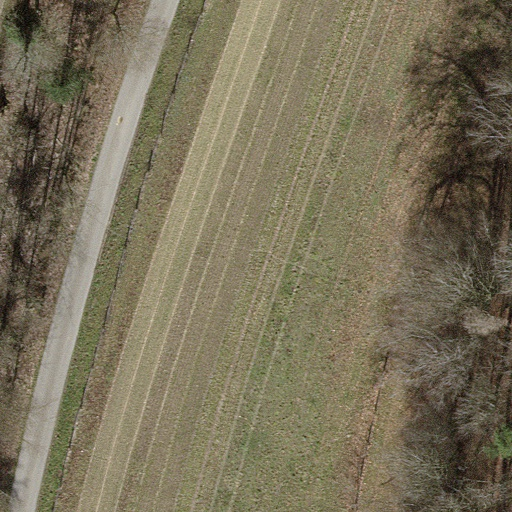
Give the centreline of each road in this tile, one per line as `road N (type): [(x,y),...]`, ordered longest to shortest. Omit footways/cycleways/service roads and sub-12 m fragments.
road 1 (unclassified): [(179,0),(98,228),(19,511)]
road 2 (track): [(385,511),(413,364),(511,131)]
